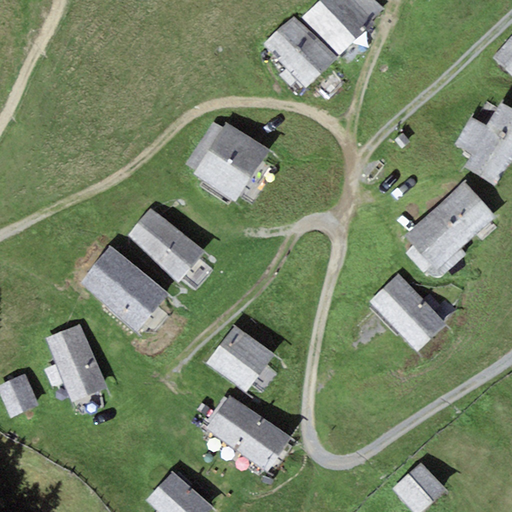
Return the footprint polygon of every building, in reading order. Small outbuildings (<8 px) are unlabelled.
[(319,0),(302,17),(339,54),(373,20),(384,10),(373,0),(319,0)] [(337,59),(294,16),(264,46),(308,89),(337,59)] [(511,38),(493,59),(511,76),(511,38)] [(495,185),(511,158),(511,110),(502,105),(487,128),(472,118),(454,145),(470,155),(462,166),(495,185)] [(269,151),(226,124),(194,176),(236,203),(269,151)] [(436,270),(495,218),(464,183),(405,236),(436,270)] [(149,209),(123,243),(178,284),(204,250),(149,209)] [(170,295),(110,246),(77,286),(138,334),(170,295)] [(446,325),(398,274),(368,301),(417,353),(446,325)] [(107,389),(80,326),(45,341),(73,404),(107,389)] [(274,355),(234,327),(207,364),(248,392),(274,355)] [(38,405),(25,375),(0,385),(0,397),(9,418),(38,405)] [(291,438),(229,396),(205,432),(267,474),(291,438)] [(413,511),(423,511),(446,491),(421,464),(393,490),(413,511)] [(211,511),(214,509),(172,472),(146,502),(157,511),(211,511)]
